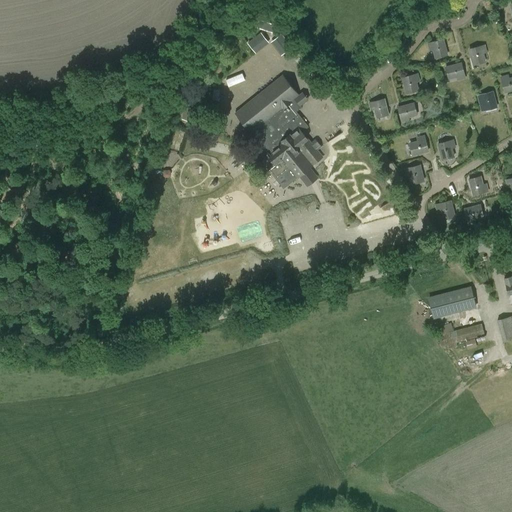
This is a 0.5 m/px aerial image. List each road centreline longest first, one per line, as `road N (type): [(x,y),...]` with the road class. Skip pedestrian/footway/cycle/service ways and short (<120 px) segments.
road 1 (unclassified): [(126,333),(447,255)]
road 2 (unclassified): [(306,45),(447,255)]
road 3 (track): [(0,340),(43,351),(126,333)]
